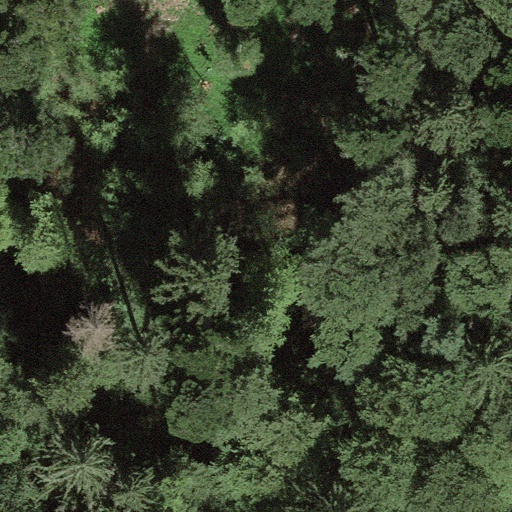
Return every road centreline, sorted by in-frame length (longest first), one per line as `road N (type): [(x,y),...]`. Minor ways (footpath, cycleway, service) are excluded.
road 1 (track): [(511,493),(319,458),(328,284),(352,190),(452,0)]
road 2 (track): [(319,458),(89,251),(25,151),(6,62),(10,0)]
